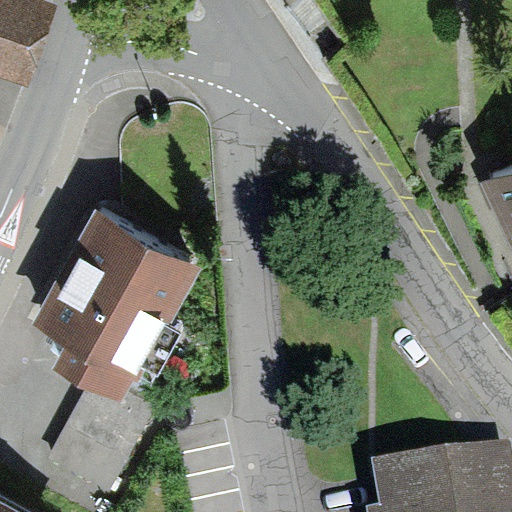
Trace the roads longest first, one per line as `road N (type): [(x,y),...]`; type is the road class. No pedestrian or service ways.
road 1 (residential): [(511,395),(276,59)]
road 2 (residential): [(276,59),(225,61),(159,44),(56,49)]
road 3 (tertiary): [(0,211),(25,160),(56,49)]
